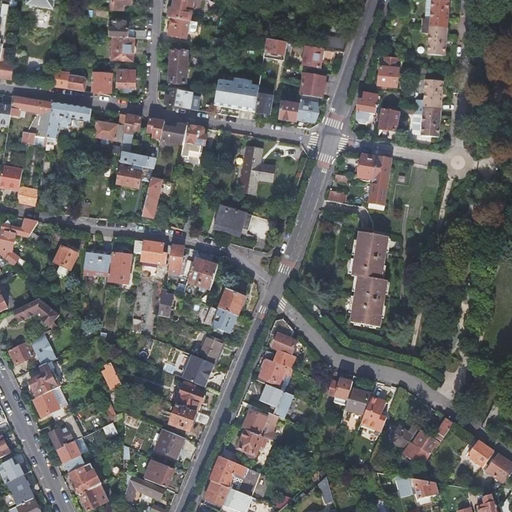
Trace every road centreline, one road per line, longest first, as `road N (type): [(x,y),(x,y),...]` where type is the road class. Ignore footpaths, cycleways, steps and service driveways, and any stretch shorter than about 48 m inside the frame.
road 1 (residential): [(272,292),(232,253),(0,209)]
road 2 (residential): [(467,0),(456,163),(330,142)]
road 3 (residential): [(272,292),(183,511)]
road 4 (residential): [(445,408),(404,380),(332,360),(272,292)]
road 5 (residential): [(330,142),(154,110)]
road 6 (residential): [(330,142),(272,292)]
road 7 (residential): [(154,110),(0,87)]
road 8 (residential): [(374,0),(330,142)]
road 9 (residential): [(0,378),(63,511)]
